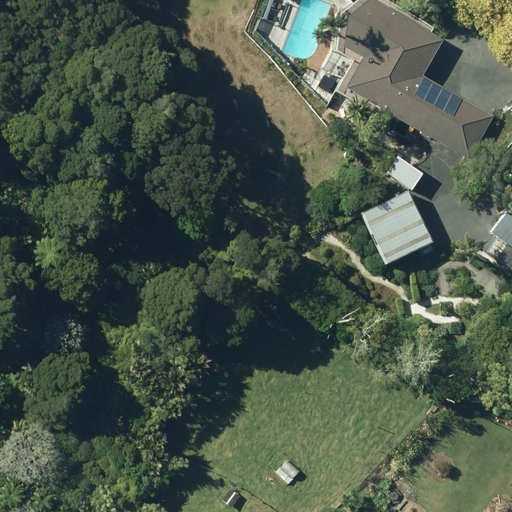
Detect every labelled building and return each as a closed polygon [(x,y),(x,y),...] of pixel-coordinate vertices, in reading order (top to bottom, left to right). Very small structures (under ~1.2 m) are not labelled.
[(338,88),(466,158),(490,115),(418,76),(438,39),(366,0),(359,0),(338,15),(334,46),(354,58),(338,88)] [(511,140),(501,153),(511,162),(511,140)] [(385,179),(406,191),(414,178),(393,165),(385,179)] [(428,241),(403,191),(354,214),(379,265),(428,241)] [(511,195),(484,232),(511,252),(511,195)] [(396,476),(407,485),(416,474),(405,465),(396,476)]
